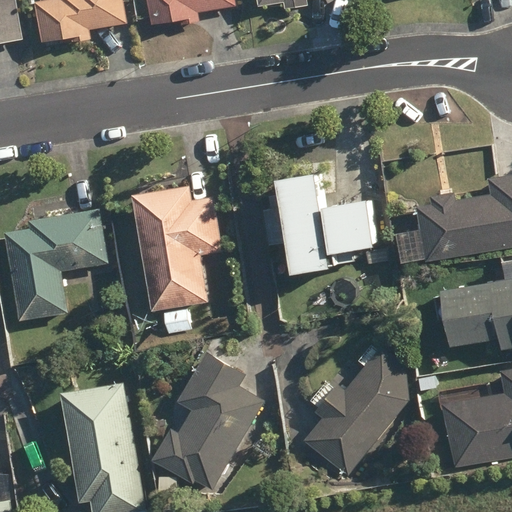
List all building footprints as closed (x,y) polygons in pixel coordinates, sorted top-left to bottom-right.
[(0,0),(0,42),(23,39),(16,0),(0,0)] [(42,0),(35,2),(44,42),(71,37),(72,42),(91,38),(90,31),(128,22),(123,0),(42,0)] [(180,19),(181,24),(200,21),(199,11),(235,6),(233,0),(146,0),(149,23),(180,19)] [(283,1),(285,9),(308,5),(306,0),(255,0),(257,6),(283,1)] [(273,222),(280,221),(289,274),(327,268),(327,265),(334,264),(332,251),(372,245),(364,198),(317,205),(312,172),(273,178),(276,194),(268,195),(273,222)] [(417,207),(426,261),(511,246),(511,174),(488,179),(491,194),(455,200),(454,194),(431,198),(432,204),(417,207)] [(131,196),(153,311),(209,301),(201,256),(223,252),(213,197),(191,201),(188,185),(131,196)] [(5,233),(19,319),(68,312),(61,271),(108,263),(99,209),(28,221),(29,229),(5,233)] [(366,253),(369,265),(394,261),(392,248),(366,253)] [(511,348),(511,278),(438,289),(448,347),(499,338),(501,350),(511,348)] [(164,314),(167,333),(190,330),(188,310),(164,314)] [(305,439),(351,475),(410,399),(406,365),(382,345),(346,391),(338,384),(315,412),(322,418),(305,439)] [(195,478),(215,490),(265,400),(239,385),(245,376),(206,354),(178,402),(193,410),(179,435),(170,429),(152,461),(193,484),(195,478)] [(445,403),(456,467),(511,458),(511,370),(502,372),(506,393),(445,403)] [(91,500),(92,511),(147,511),(123,382),(59,394),(80,502),(91,500)] [(0,501),(0,511),(11,511),(10,500),(0,501)]
